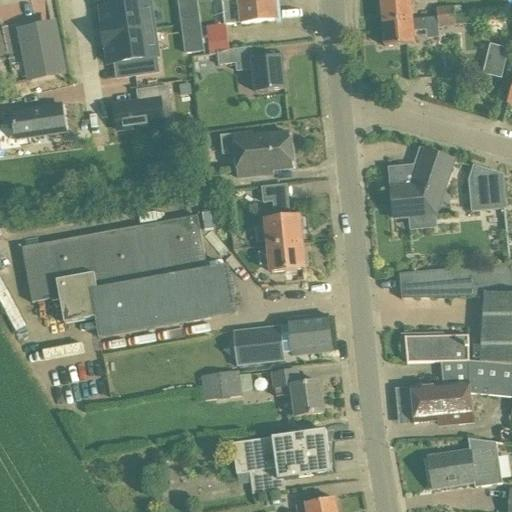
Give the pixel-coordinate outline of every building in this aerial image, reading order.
[(107,38),(154,30),(149,0),(115,0),(117,10),(103,12),(107,38)] [(275,0),(238,0),(241,26),(278,23),(275,0)] [(413,22),(413,21),(411,0),(380,0),(382,25),(413,22)] [(435,9),(436,19),(462,16),(462,7),(435,9)] [(472,16),(462,16),(436,19),(437,29),(438,29),(473,26),(472,16)] [(413,22),(382,25),(384,49),(415,46),(414,33),(426,32),(425,20),(413,21),(413,22)] [(200,24),(181,27),(185,56),(204,53),(200,24)] [(32,80),(61,74),(52,28),(23,33),(32,80)] [(154,30),(107,38),(111,63),(124,61),(126,77),(160,72),(154,30)] [(510,47),(489,43),(481,72),(502,77),(510,47)] [(229,52),(210,55),(211,57),(218,56),(219,67),(236,65),(236,73),(252,72),(255,95),(285,92),(282,59),(253,62),(251,49),(229,52)] [(190,86),(179,87),(181,98),(192,97),(190,86)] [(142,104),(117,107),(120,132),(165,126),(163,105),(171,104),(169,89),(141,92),(142,104)] [(255,115),(260,131),(274,126),(269,110),(255,115)] [(8,122),(14,150),(60,141),(55,113),(8,122)] [(294,172),(290,135),(241,140),(241,137),(222,139),(223,156),(236,155),(239,181),(274,177),(274,174),(294,172)] [(394,221),(436,217),(434,194),(444,193),(455,162),(420,151),(415,167),(389,170),(394,221)] [(472,213),(506,210),(503,177),(474,168),(469,183),(472,213)] [(222,193),(220,170),(190,173),(192,190),(198,189),(198,196),(222,193)] [(264,205),(287,203),(286,187),(262,189),(264,205)] [(207,273),(197,218),(22,250),(32,305),(60,300),(65,326),(97,321),(100,342),(237,317),(229,269),(207,273)] [(268,249),(302,245),(301,233),(304,233),(303,221),(299,221),(299,219),(266,222),(266,229),(255,230),(257,245),(268,244),(268,249)] [(302,245),(268,249),(269,253),(258,254),(259,269),(270,268),(271,275),(305,272),(304,268),(308,268),(306,256),(303,256),(302,245)] [(511,278),(511,266),(482,268),(484,293),(485,299),(480,365),(511,367),(511,278)] [(482,268),(463,270),(466,299),(485,299),(484,293),(482,268)] [(463,270),(447,272),(450,300),(466,299),(463,270)] [(447,272),(431,273),(434,300),(450,300),(447,272)] [(431,273),(415,275),(418,301),(434,300),(431,273)] [(418,301),(415,275),(399,276),(402,301),(418,301)] [(332,354),(328,317),(287,322),(288,327),(280,328),(280,327),(243,331),(247,368),(284,364),(283,356),(291,355),(291,358),(332,354)] [(405,342),(401,342),(402,356),(406,356),(407,366),(441,365),(469,364),(468,338),(444,338),(404,339),(405,342)] [(511,369),(475,366),(441,366),(443,387),(411,389),(415,425),(446,422),(447,427),(473,425),(471,396),(489,398),(490,386),(511,387),(511,369)] [(299,387),(297,372),(273,376),(276,399),(292,397),(295,419),(324,415),(320,384),(299,387)] [(240,377),(239,374),(201,378),(204,403),(242,398),(242,393),(253,392),(251,376),(240,377)] [(251,486),(332,475),(326,432),(233,446),(237,475),(249,473),(251,486)] [(502,486),(496,444),(468,441),(469,452),(427,459),(432,492),(474,486),(475,490),(502,486)] [(306,511),(337,511),(335,499),(305,505),(306,511)]
